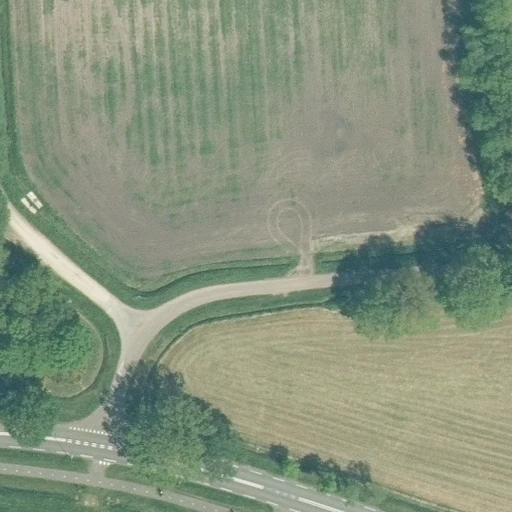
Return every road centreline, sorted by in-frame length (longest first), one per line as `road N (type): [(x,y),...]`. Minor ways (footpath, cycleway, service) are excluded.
road 1 (unclassified): [(101,448),(135,344),(183,303),(224,291),(511,261)]
road 2 (secondary): [(334,511),(101,448)]
road 3 (track): [(142,335),(28,241),(0,207)]
